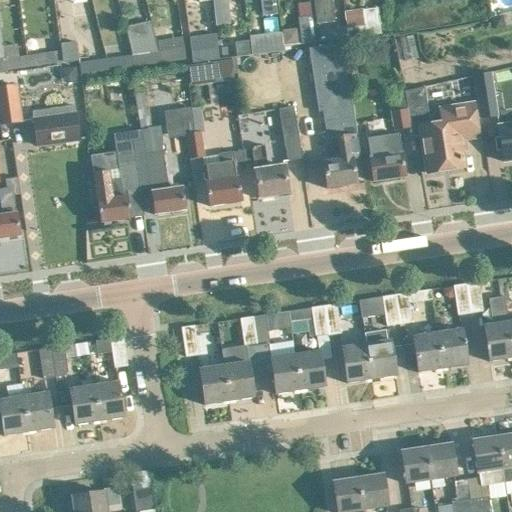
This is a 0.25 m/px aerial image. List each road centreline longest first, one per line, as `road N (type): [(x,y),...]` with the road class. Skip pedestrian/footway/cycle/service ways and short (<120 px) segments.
road 1 (unclassified): [(135,294),(511,235)]
road 2 (residential): [(160,450),(511,397)]
road 3 (residential): [(16,511),(10,472),(160,450)]
road 4 (residential): [(160,450),(135,294)]
road 5 (unclassified): [(0,315),(135,294)]
